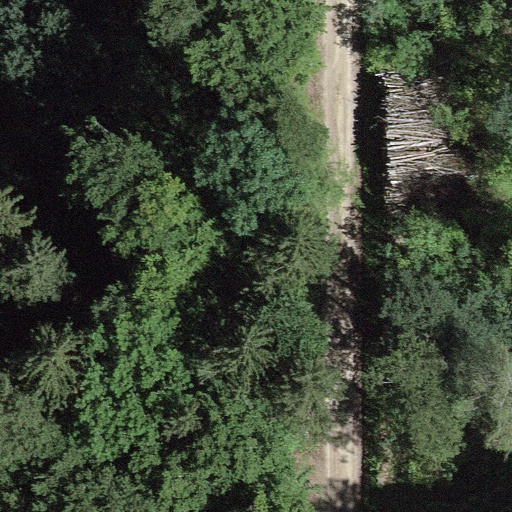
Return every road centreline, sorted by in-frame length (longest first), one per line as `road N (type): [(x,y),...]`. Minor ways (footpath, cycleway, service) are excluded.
road 1 (track): [(337,0),(357,511)]
road 2 (track): [(159,511),(0,92)]
